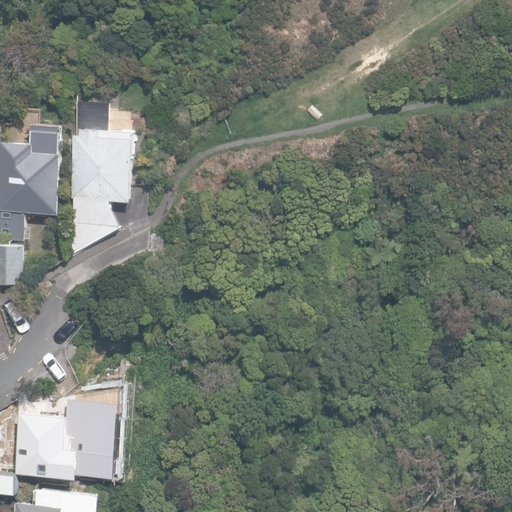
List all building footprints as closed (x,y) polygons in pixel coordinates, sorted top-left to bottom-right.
[(27,209),(60,212),(68,124),(37,121),(35,141),(7,139),(1,205),(5,205),(2,239),(24,241),(27,209)] [(79,131),(71,255),(121,227),(113,206),(113,200),(134,201),(138,136),(136,136),(136,130),(86,127),(86,132),(79,131)] [(0,279),(27,281),(28,245),(0,243),(0,279)] [(20,471),(82,475),(83,447),(77,447),(79,409),(71,409),(71,414),(23,411),(21,448),(18,444),(0,444),(0,468),(20,468),(20,471)] [(0,490),(19,492),(20,473),(0,471),(0,490)] [(105,511),(108,491),(42,485),(41,500),(21,498),(20,511),(105,511)]
